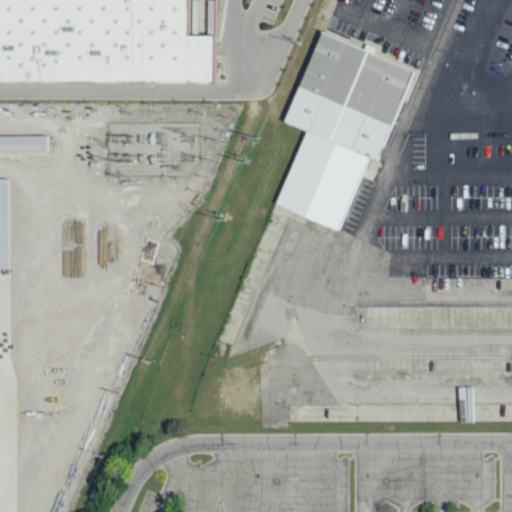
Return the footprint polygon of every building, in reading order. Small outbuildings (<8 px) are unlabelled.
[(0,0),(0,80),(216,80),(216,34),(192,34),(192,0),(0,0)] [(328,28),(290,117),(313,128),(282,200),(343,228),(374,154),(382,158),(423,69),(328,28)] [(0,150),(0,134),(50,134),(50,150),(0,150)] [(0,178),(0,268),(12,268),(12,178),(0,178)] [(0,511),(16,511),(15,455),(0,455),(0,511)]
